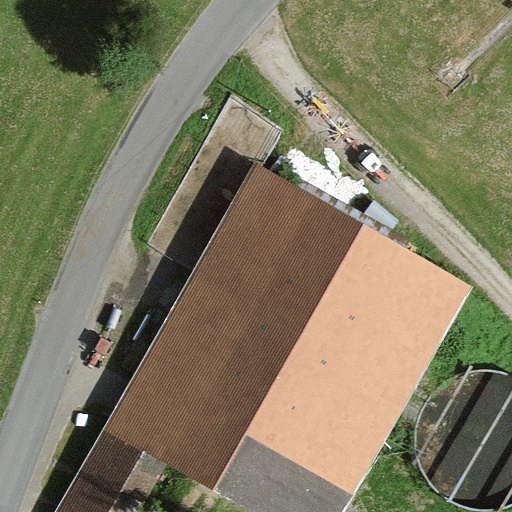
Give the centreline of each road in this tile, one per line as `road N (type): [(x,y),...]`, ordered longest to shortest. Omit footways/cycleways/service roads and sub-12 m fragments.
road 1 (unclassified): [(246,0),(141,147),(62,324),(0,496)]
road 2 (track): [(511,310),(241,5)]
